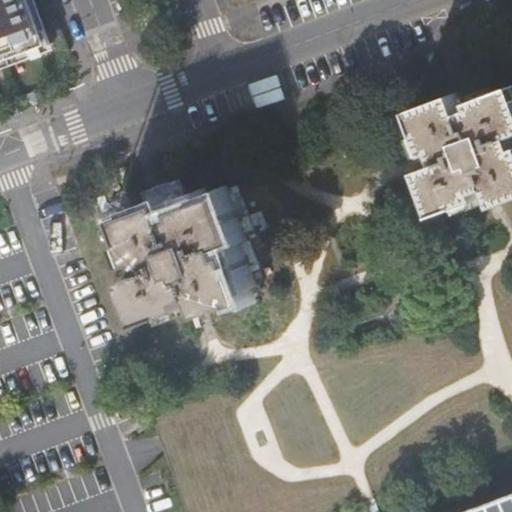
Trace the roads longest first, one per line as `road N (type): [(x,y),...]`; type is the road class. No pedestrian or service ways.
road 1 (unclassified): [(132,511),(0,158)]
road 2 (residential): [(121,113),(429,0)]
road 3 (residential): [(0,158),(121,113)]
